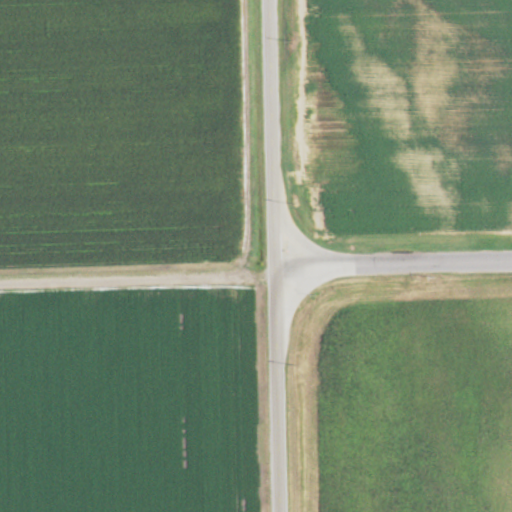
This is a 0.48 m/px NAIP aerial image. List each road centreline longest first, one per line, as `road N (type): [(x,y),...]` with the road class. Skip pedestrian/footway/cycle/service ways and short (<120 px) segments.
road 1 (tertiary): [(279,511),(266,0)]
road 2 (residential): [(511,256),(273,261)]
